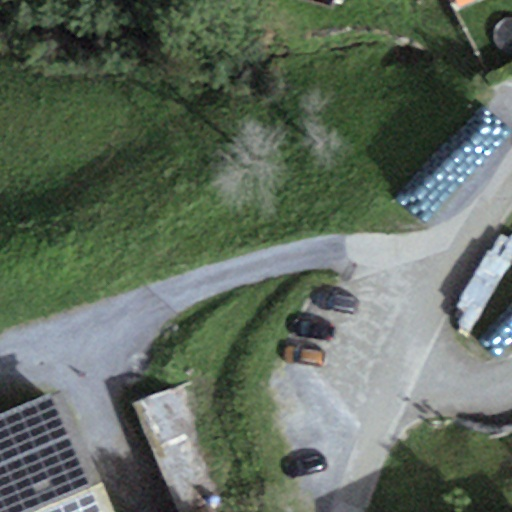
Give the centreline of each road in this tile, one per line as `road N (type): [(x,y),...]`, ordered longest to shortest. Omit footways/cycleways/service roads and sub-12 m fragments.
road 1 (track): [(471,236),(303,256),(0,357)]
road 2 (unclassified): [(407,362),(453,265),(511,170)]
road 3 (residential): [(345,511),(407,362)]
